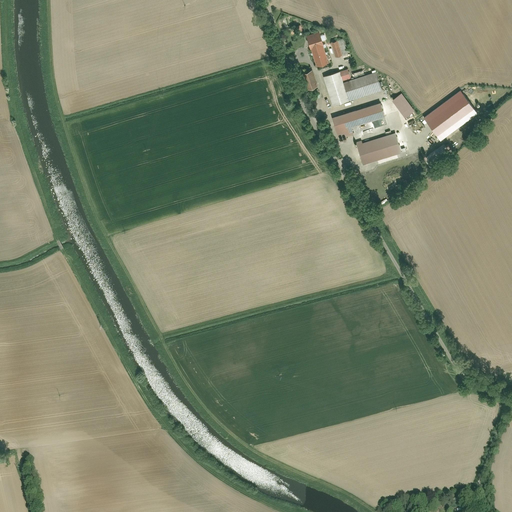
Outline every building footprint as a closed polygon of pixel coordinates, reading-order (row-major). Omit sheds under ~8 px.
[(329,62),(320,34),(307,38),(315,66),(329,62)] [(329,42),(334,56),(346,52),(341,38),(329,42)] [(350,80),(347,68),(321,76),(330,106),(346,101),(345,97),(380,86),(376,72),(350,80)] [(305,89),(315,86),(311,70),(301,73),(305,89)] [(481,114),(466,89),(427,113),(442,138),(481,114)] [(405,92),(395,98),(408,117),(417,110),(405,92)] [(379,102),(333,115),(339,137),(352,133),(350,126),(383,116),(379,102)] [(361,164),(401,152),(395,132),(356,144),(361,164)] [(442,144),(422,159),(429,168),(449,153),(442,144)]
